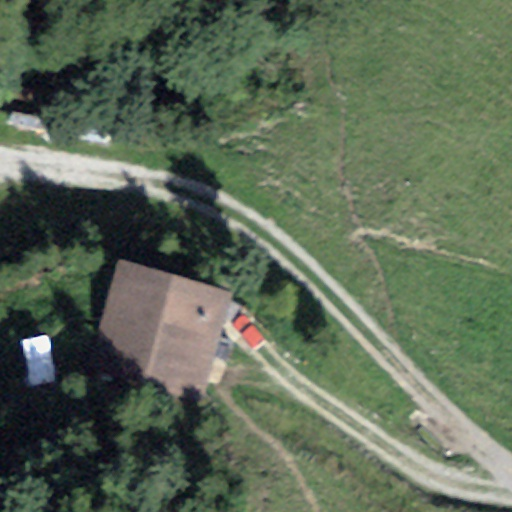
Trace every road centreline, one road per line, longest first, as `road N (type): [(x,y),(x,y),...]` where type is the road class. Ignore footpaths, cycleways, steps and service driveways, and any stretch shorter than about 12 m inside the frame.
road 1 (track): [(511,451),(331,294),(224,188),(0,166)]
road 2 (track): [(511,478),(411,464),(239,339)]
